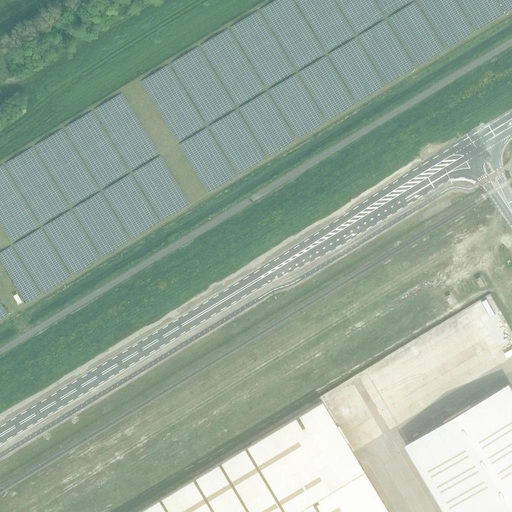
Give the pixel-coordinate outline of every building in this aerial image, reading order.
[(484,286),(479,277),(475,280),(480,288),(484,286)] [(455,304),(450,295),(446,297),(451,306),(455,304)] [(494,344),(509,335),(488,299),(473,308),(494,344)] [(445,511),(511,511),(511,387),(509,383),(405,444),(445,511)] [(388,511),(321,400),(135,511),(388,511)]
